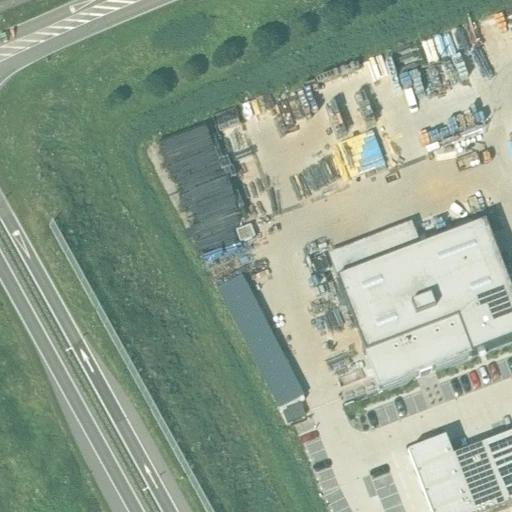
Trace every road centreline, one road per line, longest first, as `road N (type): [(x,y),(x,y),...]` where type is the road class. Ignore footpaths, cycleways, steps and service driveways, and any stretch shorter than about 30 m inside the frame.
road 1 (motorway): [(169,511),(0,203)]
road 2 (motorway): [(0,269),(135,511)]
road 3 (secondary): [(0,71),(97,21),(114,3)]
road 4 (secondary): [(114,3),(88,1),(0,40)]
